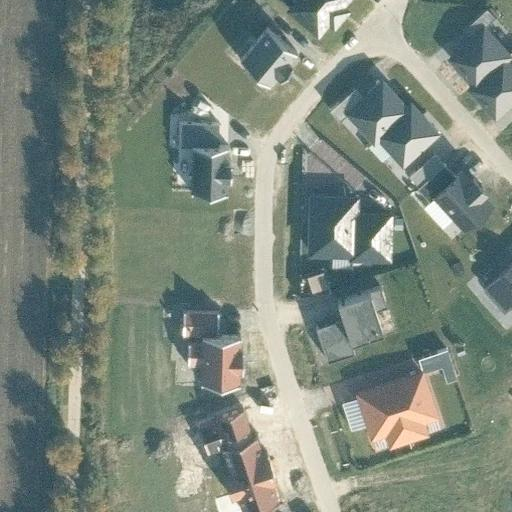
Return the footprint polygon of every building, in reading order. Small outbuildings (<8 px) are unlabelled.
[(347,0),(294,0),(324,26),(347,0)] [(478,75),(511,46),(511,45),(511,37),(489,10),(450,43),(463,58),(478,75)] [(272,21),(244,55),(273,79),(301,45),(272,21)] [(502,111),(511,101),(511,47),(511,46),(478,75),(474,79),(502,111)] [(414,97),(385,67),(349,102),(379,132),(383,128),(414,97)] [(419,92),(414,97),(383,128),(399,144),(413,158),(449,122),(419,92)] [(234,138),(193,137),(193,186),(233,186),(234,138)] [(469,159),(439,184),(472,223),(502,198),(469,159)] [(361,187),(313,185),(311,241),(359,243),(358,251),(394,252),(396,205),(360,203),(361,187)] [(190,305),(191,332),(227,332),(226,304),(190,305)] [(227,332),(191,332),(191,360),(203,360),(203,375),(244,375),(243,332),(227,332)] [(422,371),(358,391),(372,434),(385,429),(389,442),(425,430),(421,418),(436,414),(422,371)] [(267,431),(222,446),(231,473),(223,475),(230,496),(218,501),(221,511),(228,511),(272,497),(265,477),(281,472),(267,431)]
